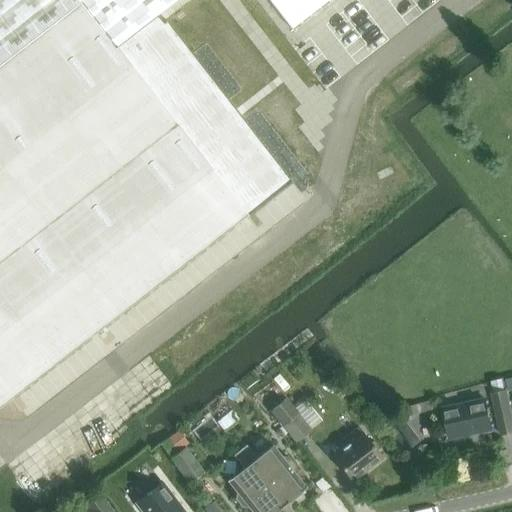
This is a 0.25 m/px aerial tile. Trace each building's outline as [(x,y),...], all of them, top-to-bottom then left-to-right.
[(0,0),(0,406),(289,182),(159,14),(176,0),(0,0)] [(267,0),(291,31),(331,0),(267,0)] [(511,417),(506,391),(494,394),(502,435),(511,432),(511,417)] [(270,411),(283,427),(298,415),(285,398),(270,411)] [(485,400),(444,409),(450,439),(492,430),(485,400)] [(238,406),(217,423),(224,431),(244,415),(238,406)] [(298,415),(283,427),(295,442),(311,430),(298,415)] [(352,482),(382,458),(358,428),(337,444),(341,449),(332,457),(352,482)] [(240,451),(283,506),(306,488),(294,474),(295,466),(288,457),(281,456),(272,445),(256,458),(246,446),(240,451)] [(183,447),(169,459),(187,482),(202,471),(183,447)] [(275,511),(283,506),(240,451),(233,456),(243,468),(227,481),(237,492),(235,499),(242,507),(249,508),(252,511),(275,511)] [(181,511),(161,485),(136,505),(140,511),(181,511)] [(78,511),(114,511),(101,495),(83,508),(78,511)]
